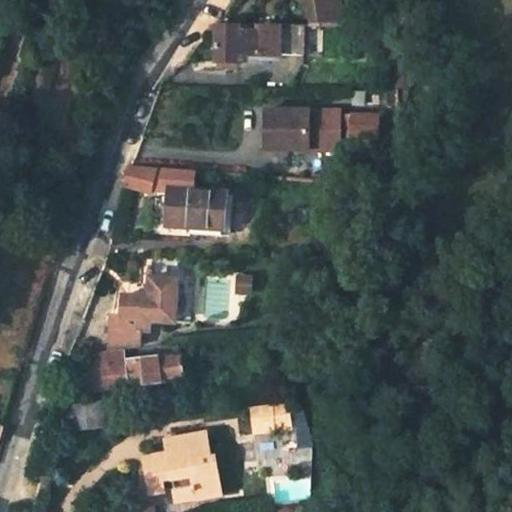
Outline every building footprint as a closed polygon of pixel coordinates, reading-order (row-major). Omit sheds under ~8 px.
[(343,26),(339,0),(308,0),(312,25),(343,26)] [(238,55),(306,56),(308,25),(258,25),(258,29),(239,30),(239,25),(217,25),(217,62),(238,62),(238,55)] [(377,136),(377,117),(338,117),(307,117),(307,109),(263,109),(263,149),(339,150),(339,136),(377,136)] [(124,186),(149,192),(155,169),(129,168),(124,186)] [(223,195),(170,191),(166,234),(190,236),(191,220),(222,222),(223,195)] [(149,320),(166,320),(177,319),(179,279),(151,278),(151,298),(123,297),(122,320),(111,319),(110,345),(138,343),(139,331),(149,332),(149,320)] [(247,280),(234,280),(234,295),(246,295),(247,280)] [(138,343),(110,345),(110,351),(138,348),(138,343)] [(109,365),(180,356),(178,344),(138,348),(110,351),(107,352),(109,365)] [(82,374),(85,391),(182,379),(180,363),(186,362),(185,355),(180,356),(109,365),(107,352),(90,354),(82,374)] [(102,402),(74,405),(77,432),(106,428),(102,402)] [(255,417),(302,410),(300,403),(254,409),(255,417)] [(151,460),(156,495),(170,493),(169,484),(180,482),(181,491),(200,488),(203,500),(227,497),(221,458),(215,459),(212,434),(174,440),(177,460),(169,461),(169,457),(151,460)]
